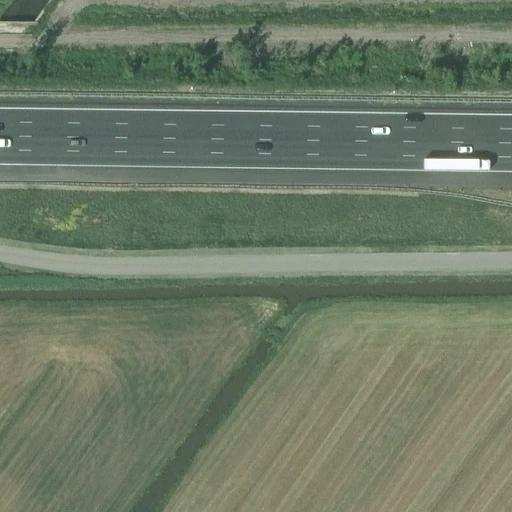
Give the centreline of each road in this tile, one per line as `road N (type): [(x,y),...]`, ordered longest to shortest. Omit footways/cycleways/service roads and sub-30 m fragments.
road 1 (unclassified): [(511,265),(105,267),(0,257)]
road 2 (motorway): [(0,139),(511,146)]
